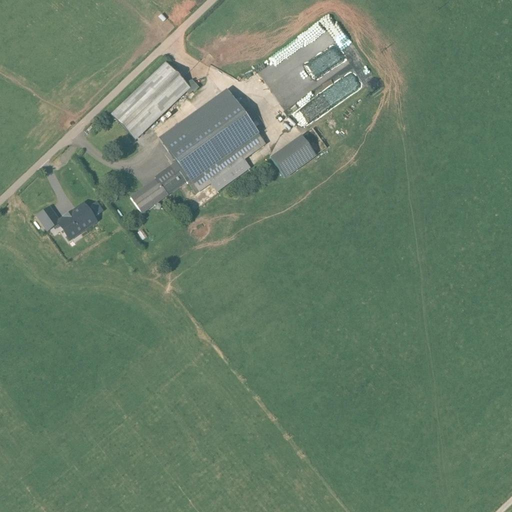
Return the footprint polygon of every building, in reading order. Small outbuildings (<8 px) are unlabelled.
[(329,16),(321,22),(327,30),(335,24),(329,16)] [(332,33),(264,78),(272,91),(340,46),(332,33)] [(136,140),(188,89),(166,66),(112,116),(136,140)] [(361,88),(356,77),(330,88),(335,99),(361,88)] [(241,161),(263,145),(226,94),(158,144),(173,165),(174,167),(185,182),(195,196),(210,185),(215,193),(247,170),(241,161)] [(301,138),(271,159),(285,178),(314,157),(301,138)] [(156,180),(130,199),(141,214),(185,182),(174,167),(173,165),(154,178),(156,180)] [(84,206),(57,225),(70,244),(97,225),(84,206)] [(46,232),(54,226),(45,212),(36,218),(46,232)]
